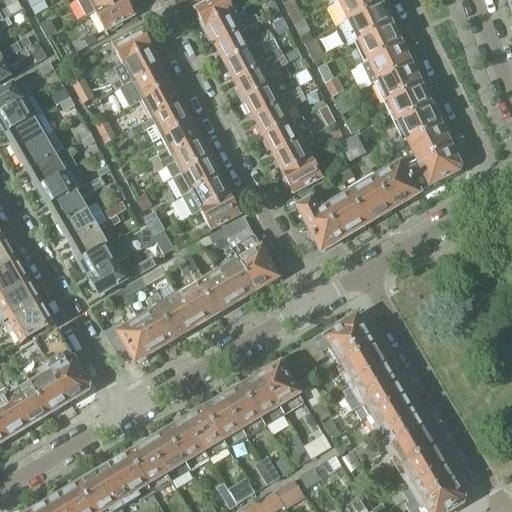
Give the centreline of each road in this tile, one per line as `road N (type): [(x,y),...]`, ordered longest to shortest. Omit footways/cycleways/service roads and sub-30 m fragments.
road 1 (residential): [(317,305),(154,0)]
road 2 (residential): [(366,275),(504,509)]
road 3 (residential): [(130,418),(0,188)]
road 4 (residential): [(130,418),(317,305)]
road 5 (residential): [(498,195),(405,0)]
road 6 (residential): [(366,275),(498,195)]
road 7 (residential): [(0,497),(130,418)]
